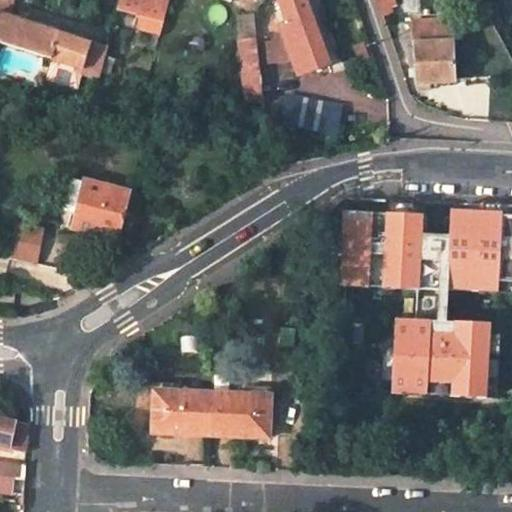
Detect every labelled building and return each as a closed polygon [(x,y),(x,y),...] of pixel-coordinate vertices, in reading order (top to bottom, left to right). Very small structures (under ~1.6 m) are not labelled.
[(0,0),(0,44),(83,69),(102,74),(109,46),(90,41),(10,15),(14,0),(0,0)] [(168,0),(121,0),(120,7),(163,19),(168,0)] [(294,59),(300,76),(329,64),(304,0),(278,0),(287,22),(281,23),(287,39),(294,59)] [(258,40),(255,15),(240,16),(243,40),(241,41),(249,105),(264,105),(255,41),(258,40)] [(451,19),(410,23),(417,84),(423,92),(432,91),(432,83),(458,80),(451,19)] [(265,62),(294,59),(287,39),(262,44),(265,62)] [(289,95),(282,124),(339,137),(345,109),(289,95)] [(129,193),(71,178),(62,211),(77,215),(74,227),(116,238),(129,193)] [(511,204),(480,203),(479,212),(501,213),(501,216),(511,216),(511,204)] [(390,204),(389,214),(418,215),(419,205),(390,204)] [(511,216),(501,216),(501,213),(479,212),(451,211),(450,237),(447,291),(479,292),(480,281),(511,282),(511,216)] [(389,214),(344,212),(340,286),(417,290),(415,320),(395,319),(394,338),(392,374),(391,394),(487,399),(488,379),(489,360),(489,355),(490,336),(490,324),(445,322),(429,321),(429,316),(437,317),(438,291),(440,291),(441,261),(421,260),(422,236),(423,216),(418,215),(389,214)] [(43,230),(18,224),(12,250),(37,256),(43,230)] [(450,237),(422,236),(421,260),(441,261),(440,291),(438,291),(437,317),(429,316),(429,321),(445,322),(447,291),(450,237)] [(34,265),(37,256),(12,250),(9,259),(34,265)] [(511,282),(480,281),(479,292),(511,294),(511,282)] [(364,324),(354,323),(354,344),(363,344),(364,324)] [(490,336),(489,355),(499,356),(500,337),(490,336)] [(382,374),(392,374),(394,338),(384,338),(382,374)] [(499,360),(489,360),(488,379),(498,379),(499,360)] [(212,393),(179,391),(179,383),(152,381),(150,428),(179,429),(179,435),(210,437),(212,393)] [(243,394),(212,393),(210,437),(236,438),(236,431),(268,433),(271,388),(244,385),(243,394)] [(0,445),(26,451),(27,425),(0,418),(0,445)] [(26,466),(0,460),(0,476),(11,479),(25,482),(26,466)] [(0,492),(8,494),(11,479),(0,476),(0,492)]
